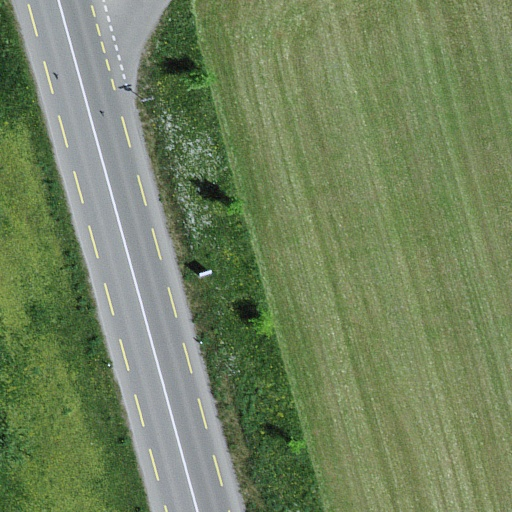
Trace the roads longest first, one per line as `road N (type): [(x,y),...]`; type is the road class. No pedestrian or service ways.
road 1 (primary): [(199,511),(93,124)]
road 2 (primary): [(93,124),(145,0)]
road 3 (primary): [(93,124),(58,0)]
